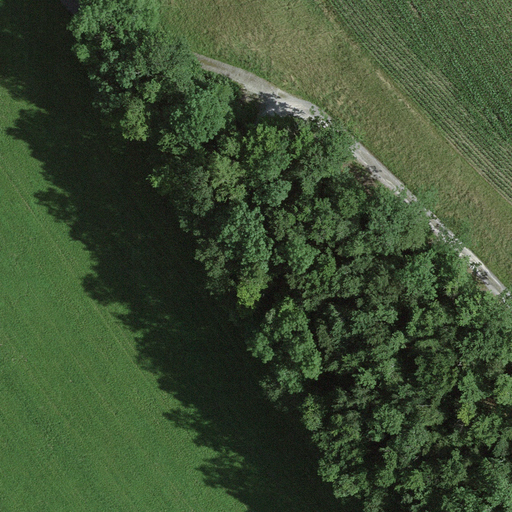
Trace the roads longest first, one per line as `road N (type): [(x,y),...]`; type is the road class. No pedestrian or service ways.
road 1 (unclassified): [(76,0),(97,27),(158,61),(295,108),(329,128),(511,313)]
road 2 (track): [(295,108),(247,124),(217,152),(209,187),(228,253),(428,511)]
